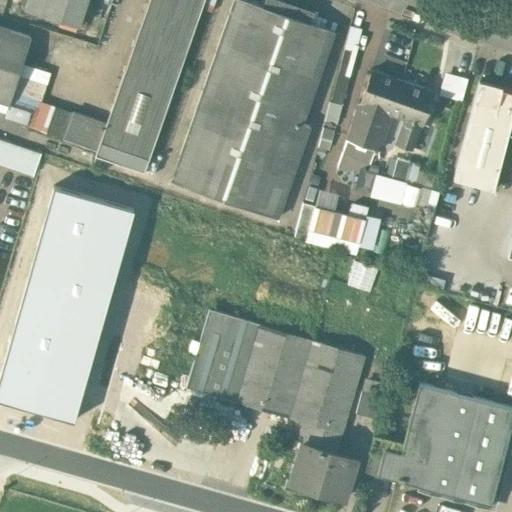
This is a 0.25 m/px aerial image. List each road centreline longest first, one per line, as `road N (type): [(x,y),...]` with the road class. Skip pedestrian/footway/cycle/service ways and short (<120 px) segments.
road 1 (residential): [(226,511),(0,444)]
road 2 (residential): [(511,33),(387,0)]
